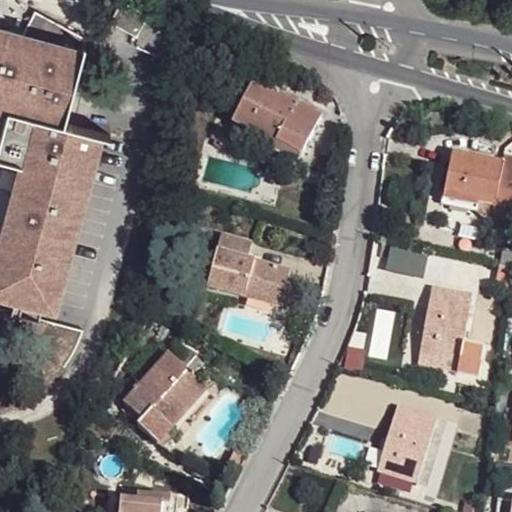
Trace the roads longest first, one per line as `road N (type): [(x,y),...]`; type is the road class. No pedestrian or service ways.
road 1 (unknown): [(0,413),(50,377),(89,297),(156,0)]
road 2 (residential): [(245,511),(315,380),(343,304),(369,118)]
road 3 (tertiary): [(360,13),(224,10)]
road 4 (tertiary): [(224,10),(345,53)]
